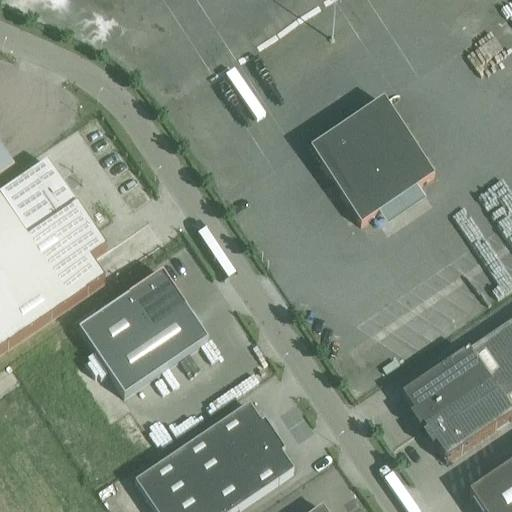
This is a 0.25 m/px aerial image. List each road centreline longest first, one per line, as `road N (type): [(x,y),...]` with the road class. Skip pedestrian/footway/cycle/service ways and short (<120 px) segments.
road 1 (unclassified): [(400,511),(129,111),(90,75),(0,35)]
road 2 (unknown): [(270,319),(470,177),(352,0)]
road 3 (unknown): [(380,405),(511,317)]
